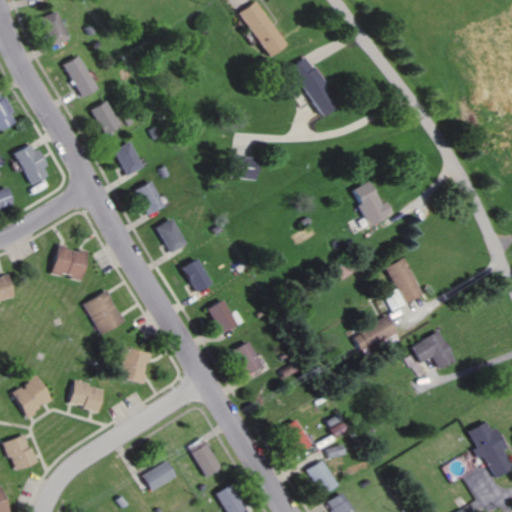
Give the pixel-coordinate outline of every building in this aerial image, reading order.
[(261,57),(280,47),(253,0),(235,11),(261,57)] [(60,39),(49,11),(32,18),(43,46),(60,39)] [(90,88),(69,55),(54,65),(75,97),(90,88)] [(333,106),(305,56),(286,66),(314,117),(333,106)] [(111,127),(98,100),(82,108),(95,135),(111,127)] [(107,150),(122,176),(138,167),(123,141),(107,150)] [(40,177),(26,143),(7,151),(21,185),(40,177)] [(226,176),(252,180),(255,159),(229,155),(226,176)] [(131,189),(146,215),(161,206),(146,180),(131,189)] [(346,190),(363,226),(388,214),(381,201),(374,204),(363,182),(346,190)] [(154,228),(170,254),(185,244),(169,218),(154,228)] [(79,280),(86,252),(54,245),(48,274),(79,280)] [(418,295),(398,257),(379,267),(391,290),(379,296),(387,311),(418,295)] [(209,284),(196,258),(180,267),(193,293),(209,284)] [(0,302),(11,300),(7,277),(0,278),(0,302)] [(123,321),(104,290),(81,304),(100,335),(123,321)] [(205,309),(220,334),(236,325),(221,300),(205,309)] [(396,340),(382,316),(347,337),(356,353),(379,339),(384,347),(396,340)] [(427,357),(432,369),(449,361),(436,331),(405,345),(414,364),(427,357)] [(261,366),(245,341),(230,352),(245,376),(261,366)] [(113,377),(141,384),(149,355),(120,348),(113,377)] [(6,392),(20,418),(50,401),(35,375),(6,392)] [(66,406),(95,411),(99,387),(69,383),(66,406)] [(310,442),(294,418),(279,427),(294,452),(310,442)] [(489,476),(507,467),(497,450),(502,447),(491,427),(486,430),(481,420),(462,430),(471,447),(467,449),(472,458),(477,455),(489,476)] [(0,445),(9,471),(34,463),(28,447),(25,449),(20,435),(0,442),(0,445)] [(202,476),(219,468),(207,442),(190,449),(202,476)] [(326,448),(327,457),(345,453),(343,444),(326,448)] [(149,491),(173,475),(163,459),(139,475),(149,491)] [(334,486),(322,459),(305,467),(317,493),(334,486)] [(236,511),(241,509),(225,484),(212,492),(225,511),(236,511)] [(324,501),(330,511),(352,511),(340,491),(324,501)]
